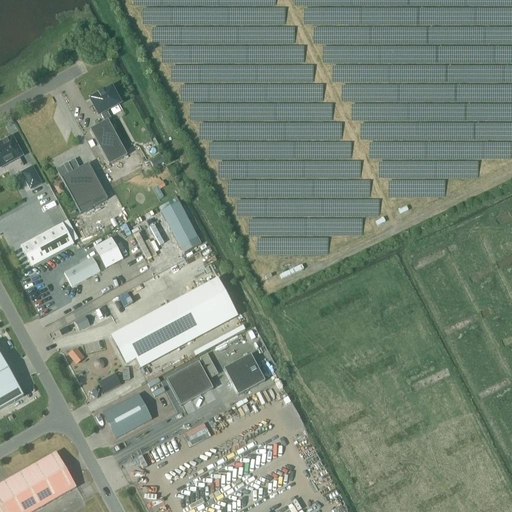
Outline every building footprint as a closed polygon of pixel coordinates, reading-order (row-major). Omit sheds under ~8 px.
[(108,122),(112,120),(106,110),(119,104),(111,89),(91,100),(99,114),(100,114),(105,122),(90,131),(109,166),(127,156),(122,147),(108,122)] [(0,166),(20,156),(11,138),(0,144),(0,166)] [(165,162),(162,156),(151,162),(154,168),(165,162)] [(60,177),(81,214),(107,200),(88,165),(79,169),(74,160),(56,170),(58,173),(60,177)] [(30,166),(19,172),(30,191),(40,185),(30,166)] [(178,204),(160,213),(179,249),(180,248),(183,255),(200,246),(197,239),(178,204)] [(32,268),(74,245),(62,224),(20,247),(32,268)] [(64,274),(72,288),(123,260),(111,239),(94,249),(98,256),(93,259),(92,258),(64,274)] [(302,264),(280,275),(282,281),(304,270),(302,264)] [(120,334),(112,338),(126,363),(133,359),(140,370),(135,360),(233,308),(217,279),(119,332),(120,334)] [(89,313),(95,325),(113,317),(107,304),(89,313)] [(86,315),(76,321),(81,331),(92,325),(86,315)] [(228,348),(232,356),(250,346),(246,338),(228,348)] [(78,347),(69,354),(77,365),(86,359),(78,347)] [(0,353),(0,410),(23,397),(0,357),(0,354),(0,353)] [(199,359),(210,379),(217,375),(206,355),(199,359)] [(238,397),(264,382),(250,356),(223,370),(238,397)] [(166,380),(181,407),(213,390),(198,363),(166,380)] [(129,380),(132,370),(125,368),(122,378),(129,380)] [(105,393),(122,385),(117,373),(100,381),(105,393)] [(165,392),(160,381),(155,384),(154,381),(151,383),(157,396),(165,392)] [(116,439),(151,420),(138,395),(103,414),(116,439)] [(0,511),(34,511),(76,488),(56,453),(0,485),(0,511)]
